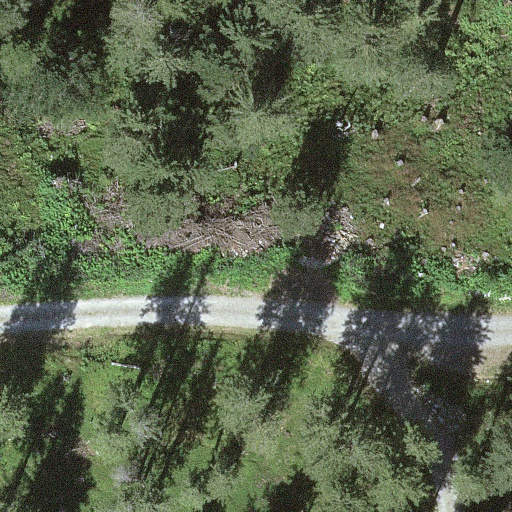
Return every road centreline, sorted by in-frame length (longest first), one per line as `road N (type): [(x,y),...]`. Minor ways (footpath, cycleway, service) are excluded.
road 1 (track): [(511,334),(192,313),(0,327)]
road 2 (track): [(445,333),(461,511)]
